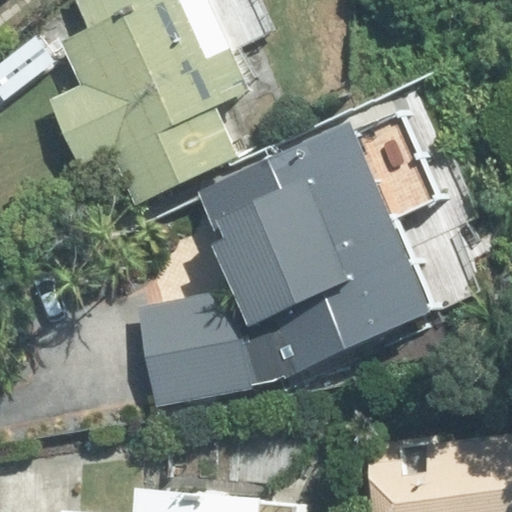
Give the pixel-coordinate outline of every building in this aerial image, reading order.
[(0,0),(0,12),(15,0),(0,0)] [(114,154),(136,204),(247,155),(226,106),(269,87),(230,0),(85,0),(102,37),(85,44),(105,89),(61,109),(86,166),(114,154)] [(246,401),(455,304),(366,115),(193,195),(225,264),(134,306),(170,384),(226,358),(246,401)] [(511,511),(511,416),(362,440),(372,511),(511,511)] [(131,511),(69,507),(68,511),(271,511),(273,489),(139,479),(136,511),(131,511)]
